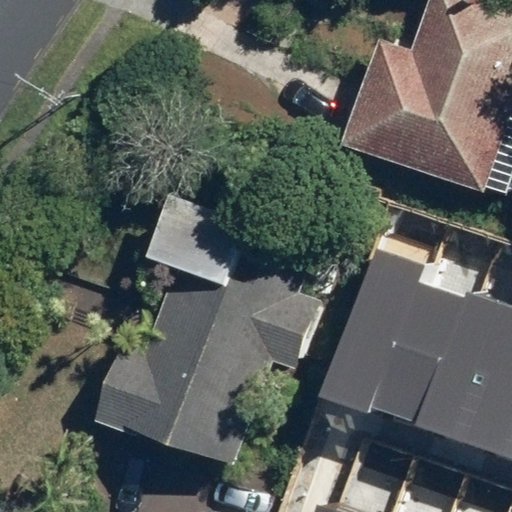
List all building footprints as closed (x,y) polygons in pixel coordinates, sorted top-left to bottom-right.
[(351,141),(496,189),(511,141),(511,0),(434,0),(419,46),(387,35),(351,141)] [(100,415),(243,461),(277,358),(299,365),(322,295),(300,287),(314,243),(178,199),(161,252),(176,257),(145,352),(123,345),(100,415)] [(424,266),(373,249),(322,397),(372,415),(374,408),(418,282),(424,266)] [(461,297),(418,282),(374,408),(418,423),(461,297)] [(461,297),(418,423),(475,443),(511,336),(511,307),(463,291),(461,297)] [(511,336),(475,443),(511,455),(511,336)]
